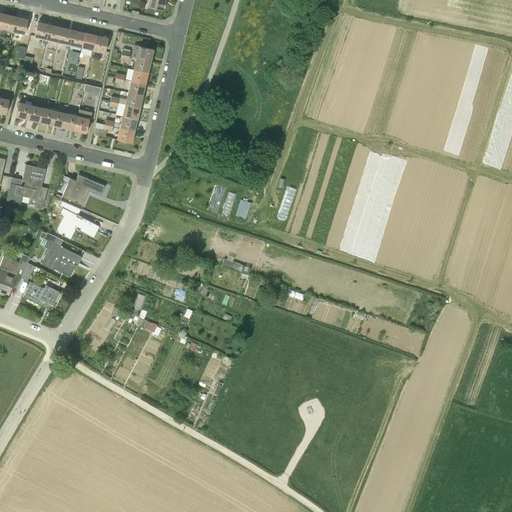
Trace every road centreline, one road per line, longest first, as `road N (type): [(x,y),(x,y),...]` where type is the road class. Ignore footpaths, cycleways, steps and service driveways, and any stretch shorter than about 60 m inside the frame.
road 1 (track): [(317,511),(86,371),(58,343)]
road 2 (residential): [(58,343),(131,223),(148,170)]
road 3 (residential): [(181,36),(25,0)]
road 4 (residential): [(148,170),(0,134)]
road 5 (residential): [(148,170),(181,36)]
road 6 (unclassified): [(0,449),(58,343)]
